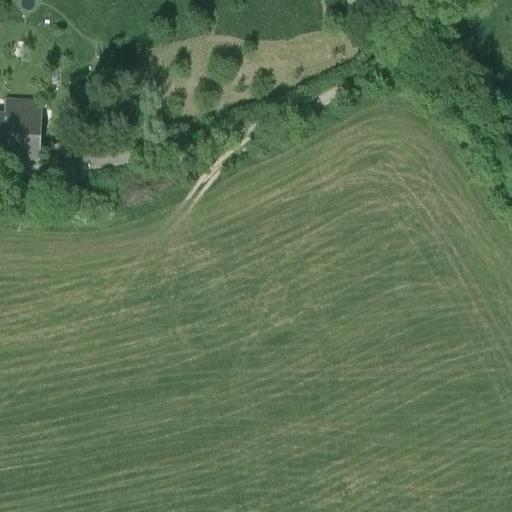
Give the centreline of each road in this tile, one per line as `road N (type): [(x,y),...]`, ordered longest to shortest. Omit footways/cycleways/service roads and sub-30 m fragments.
road 1 (unclassified): [(0,169),(141,156),(280,118),(368,73),(387,52),(402,13)]
road 2 (track): [(511,186),(425,82),(387,52)]
